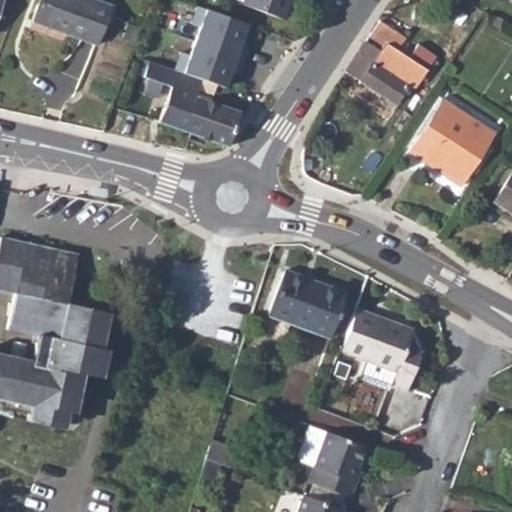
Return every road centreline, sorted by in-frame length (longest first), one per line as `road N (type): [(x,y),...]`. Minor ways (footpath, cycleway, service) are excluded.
road 1 (tertiary): [(236,193),(341,229),(500,312)]
road 2 (tertiary): [(0,138),(236,193)]
road 3 (residential): [(364,0),(236,193)]
road 4 (residential): [(500,312),(480,335),(420,511)]
